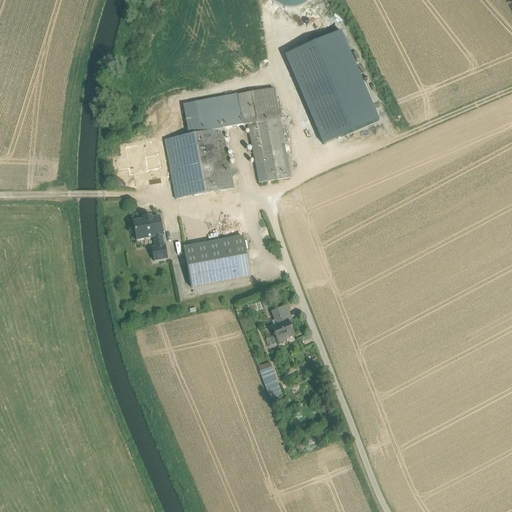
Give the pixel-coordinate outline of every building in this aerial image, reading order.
[(317,4),(316,0),(274,0),(275,8),(317,4)] [(381,126),(350,34),(292,54),(323,145),(381,126)] [(274,90),(251,94),(257,124),(248,125),(259,185),(290,179),(274,90)] [(201,134),(222,130),(248,125),(257,124),(251,94),(195,105),(201,134)] [(201,134),(195,105),(183,107),(189,137),(201,134)] [(153,124),(146,125),(147,131),(148,132),(154,131),(153,124)] [(154,131),(148,132),(147,131),(146,131),(146,132),(140,133),(148,178),(163,176),(163,175),(171,174),(165,142),(157,143),(155,130),(154,131)] [(189,137),(165,141),(165,142),(171,174),(176,201),(234,190),(222,130),(201,134),(189,137)] [(163,237),(163,235),(160,218),(152,219),(152,217),(143,219),(144,221),(133,223),(136,242),(154,239),(162,237),(163,237)] [(164,247),(162,237),(154,239),(155,249),(164,247)] [(243,239),(184,250),(192,289),(251,278),(243,239)] [(154,263),(168,260),(165,247),(164,247),(155,249),(151,250),(154,263)] [(282,309),(272,313),(278,327),(288,323),(282,309)] [(250,330),(246,321),(241,323),(244,332),(250,330)] [(278,327),(272,330),(278,345),(286,342),(286,341),(295,337),(289,323),(288,323),(278,327)] [(271,369),(260,373),(271,400),(281,396),(271,369)]
